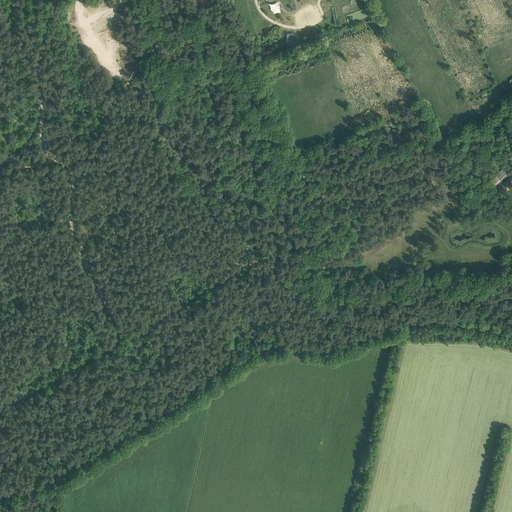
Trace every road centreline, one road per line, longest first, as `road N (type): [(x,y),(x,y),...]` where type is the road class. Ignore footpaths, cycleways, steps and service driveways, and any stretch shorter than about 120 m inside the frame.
road 1 (track): [(283,346),(56,479),(0,499)]
road 2 (track): [(511,332),(420,319),(347,346),(283,346)]
